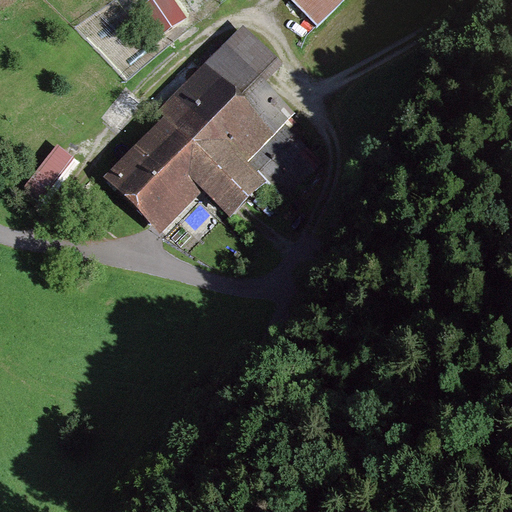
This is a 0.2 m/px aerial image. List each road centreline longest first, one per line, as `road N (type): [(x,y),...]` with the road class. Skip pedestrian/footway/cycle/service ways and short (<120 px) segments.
road 1 (unclassified): [(474,0),(289,283),(251,290),(0,233)]
road 2 (track): [(289,283),(285,309),(164,511)]
